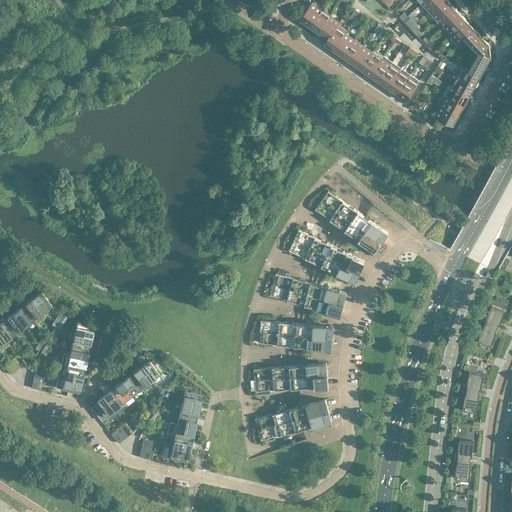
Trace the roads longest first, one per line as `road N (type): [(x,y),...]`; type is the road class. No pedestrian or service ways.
road 1 (residential): [(196,480),(298,498),(328,485),(350,456),(345,354),(367,290),(397,248),(415,247),(450,271)]
road 2 (residential): [(511,48),(465,137),(446,140),(286,33),(281,17),(290,0)]
road 3 (secondary): [(450,271),(396,425),(383,511)]
road 4 (secondary): [(431,511),(446,388),(477,288)]
road 5 (residential): [(78,407),(125,458),(196,480)]
road 6 (residential): [(511,381),(492,511)]
road 7 (secondary): [(511,160),(450,271)]
